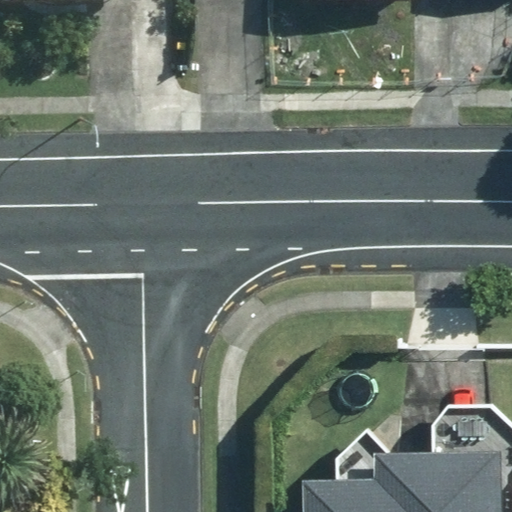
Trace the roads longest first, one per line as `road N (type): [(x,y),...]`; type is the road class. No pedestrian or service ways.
road 1 (secondary): [(511,201),(146,204)]
road 2 (residential): [(146,204),(150,511)]
road 3 (secondary): [(146,204),(0,205)]
